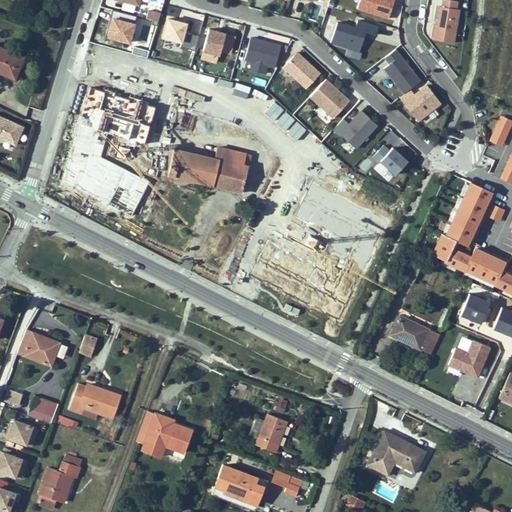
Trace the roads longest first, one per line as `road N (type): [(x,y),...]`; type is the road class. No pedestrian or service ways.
road 1 (secondary): [(366,376),(29,205)]
road 2 (residential): [(201,0),(296,28),(442,155)]
road 3 (residential): [(24,203),(86,0)]
road 4 (residential): [(415,0),(410,29),(417,46),(468,119),(456,158),(442,155)]
road 5 (residential): [(205,349),(39,286)]
road 6 (secondary): [(511,449),(366,376)]
road 7 (residential): [(318,511),(366,376)]
